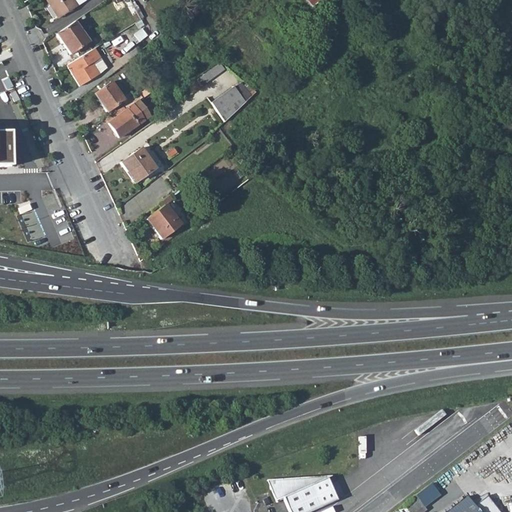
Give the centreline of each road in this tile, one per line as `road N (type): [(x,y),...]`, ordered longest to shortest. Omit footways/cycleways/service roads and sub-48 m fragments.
road 1 (trunk): [(4,511),(105,486),(344,395),(511,364)]
road 2 (trunk): [(0,379),(282,370),(511,351)]
road 3 (trunk): [(497,320),(287,339),(0,349)]
road 4 (trunk): [(497,320),(459,309),(353,314),(73,283)]
road 5 (residential): [(0,9),(108,246)]
